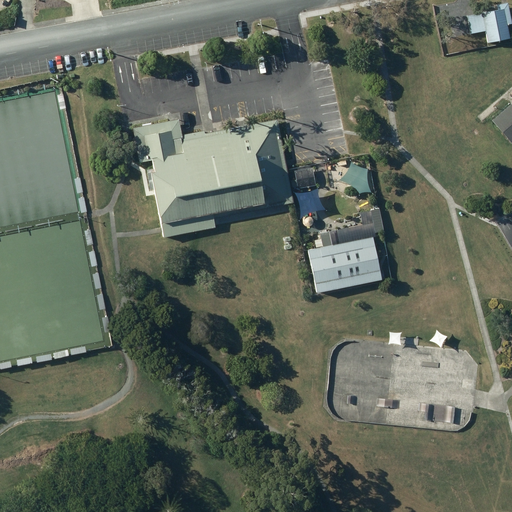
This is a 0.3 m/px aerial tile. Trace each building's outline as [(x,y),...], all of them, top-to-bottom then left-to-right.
[(509,38),(506,24),(511,23),(507,3),(496,5),(497,10),(467,15),(470,33),(485,30),(487,42),(509,38)] [(511,101),(491,119),(511,143),(511,141),(511,101)] [(61,115),(65,129),(71,128),(67,114),(61,115)] [(154,173),(150,173),(161,230),(162,236),(214,227),(212,213),(261,203),(262,208),(292,202),(276,120),(204,133),(203,130),(181,135),(178,119),(132,127),(139,163),(153,160),(155,172),(154,173)] [(73,139),(67,140),(69,154),(75,153),(73,139)] [(313,165),(295,168),(298,186),(316,183),(313,165)] [(78,166),(72,167),(74,181),(80,180),(78,166)] [(308,250),(316,293),(383,280),(374,237),(386,234),(380,209),(361,213),(364,225),(321,234),(323,247),(308,250)] [(94,251),(88,252),(91,266),(97,265),(94,251)] [(102,294),(96,295),(99,310),(105,308),(102,294)] [(84,346),(69,349),(70,354),(85,351),(84,346)] [(49,353),(35,356),(36,361),(50,359),(49,353)]
